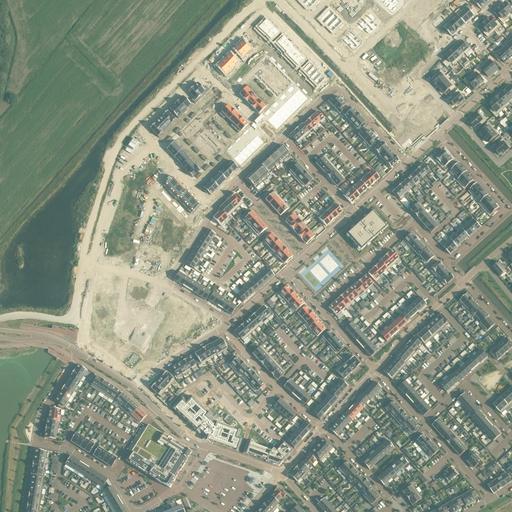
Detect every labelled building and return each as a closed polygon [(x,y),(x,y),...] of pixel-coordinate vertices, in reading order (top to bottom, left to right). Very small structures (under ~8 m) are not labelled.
[(319,0),(308,0),(304,5),(307,8),(308,7),(309,8),(314,3),(316,6),(319,2),(321,1),(320,1),(319,0)] [(396,0),(392,0),(386,6),(392,12),(392,13),(394,11),(397,8),(395,6),(399,2),(398,2),(398,1),(396,0)] [(473,1),(471,3),(473,6),(475,3),(481,9),(486,4),(482,0),(473,0),(473,1)] [(421,1),(417,5),(424,12),(428,8),(430,10),(432,7),(428,3),(426,5),(421,1)] [(503,3),(500,7),(509,17),(511,14),(511,6),(510,8),(505,3),(504,4),(503,3)] [(417,4),(413,8),(420,15),(424,12),(417,5),(417,4)] [(469,4),(461,11),(470,20),(474,16),(470,12),(473,9),(469,4)] [(497,10),(496,11),(501,17),(498,19),(503,23),(509,17),(500,7),(497,10)] [(325,14),(319,20),(320,20),(324,24),(325,24),(324,24),(334,14),(328,8),(327,8),(323,12),(325,14)] [(413,8),(409,12),(414,17),(411,19),(416,23),(418,21),(417,19),(420,15),(413,8)] [(459,13),(457,15),(465,24),(467,22),(470,20),(461,11),(459,13)] [(334,14),(324,24),(325,24),(328,28),(338,18),(334,14)] [(370,14),(364,20),(374,30),(377,27),(377,26),(378,26),(372,20),(375,18),(372,15),(370,14)] [(457,15),(453,19),(461,28),(465,24),(457,15)] [(338,18),(328,28),(333,32),(337,27),(338,27),(340,29),(344,25),(344,24),(342,22),(338,18)] [(490,18),(486,22),(494,32),(501,25),(497,21),(495,23),(490,18)] [(449,23),(448,23),(456,32),(461,28),(453,19),(449,23)] [(258,27),(256,29),(261,33),(270,24),(266,20),(262,23),(261,23),(257,26),(258,27)] [(357,26),(357,27),(361,31),(363,30),(364,29),(368,34),(369,33),(370,34),(374,30),(364,20),(357,27),(357,26)] [(486,22),(481,26),(486,31),(483,33),(488,38),(494,32),(486,22)] [(448,23),(441,30),(445,35),(448,32),(452,37),(456,32),(448,23)] [(270,24),(261,33),(263,35),(265,38),(274,28),(270,24)] [(274,28),(265,38),(271,44),(275,40),(273,37),(275,36),(278,32),(274,28)] [(354,30),(347,36),(357,46),(360,43),(360,42),(361,42),(361,41),(356,37),(358,34),(354,30),(353,30),(354,30)] [(391,31),(387,34),(394,42),(398,38),(399,40),(402,37),(397,33),(395,35),(391,31)] [(387,34),(383,38),(390,45),(394,42),(387,34)] [(275,40),(271,44),(273,46),(275,45),(276,46),(278,48),(287,40),(283,36),(279,40),(278,42),(275,40)] [(341,42),(342,44),(345,47),(348,45),(352,50),(353,50),(353,49),(354,48),(354,49),(357,46),(347,36),(341,42)] [(383,38),(379,42),(383,47),(381,49),(385,53),(388,51),(386,49),(390,45),(383,38)] [(287,40),(278,48),(281,51),(290,43),(287,40)] [(243,41),(239,45),(248,55),(249,53),(254,48),(250,44),(248,46),(246,45),(243,41)] [(422,45),(418,49),(425,56),(429,53),(425,48),(427,46),(423,41),(421,44),(422,45)] [(462,42),(457,46),(465,54),(465,55),(470,51),(468,49),(470,47),(466,42),(464,44),(462,42)] [(290,43),(281,51),(284,54),(292,47),(293,46),(290,43)] [(239,45),(234,50),(238,53),(239,54),(237,57),(241,61),(244,59),(248,55),(239,45)] [(511,53),(504,45),(500,49),(501,50),(509,59),(511,56),(511,53)] [(457,46),(453,49),(461,57),(465,54),(457,46)] [(284,54),(283,55),(284,55),(287,58),(295,50),(292,47),(284,54)] [(418,49),(415,52),(421,59),(425,56),(418,49)] [(453,49),(449,53),(458,62),(462,58),(461,57),(453,49)] [(295,50),(287,58),(289,61),(298,53),(295,50)] [(501,50),(494,56),(499,62),(502,60),(505,63),(509,59),(501,50)] [(366,58),(361,62),(365,67),(373,59),(369,55),(371,54),(369,51),(364,55),(366,58)] [(415,52),(412,54),(418,62),(421,59),(415,52)] [(298,53),(289,61),(292,64),(301,56),(298,53)] [(447,59),(445,61),(449,66),(452,64),(453,66),(458,62),(449,53),(445,57),(447,59)] [(230,54),(226,58),(234,67),(234,66),(238,62),(239,63),(241,61),(237,57),(235,59),(233,57),(230,54)] [(412,54),(409,57),(415,64),(418,62),(412,54)] [(301,56),(292,64),(293,64),(298,70),(303,66),(301,64),(302,62),(305,60),(301,56)] [(489,59),(484,63),(493,74),(497,71),(496,70),(497,69),(492,63),(494,61),(490,56),(488,58),(489,59)] [(409,57),(406,60),(412,67),(415,64),(409,57)] [(226,58),(222,62),(231,71),(235,67),(234,66),(234,67),(226,58)] [(373,59),(365,67),(369,71),(374,66),(376,69),(381,64),(379,62),(377,64),(373,59)] [(406,60),(403,63),(409,70),(412,67),(406,60)] [(218,66),(217,66),(220,69),(220,70),(220,69),(219,70),(223,73),(223,72),(227,76),(231,71),(222,62),(218,66)] [(303,66),(298,70),(301,73),(301,72),(305,76),(314,67),(310,63),(306,67),(305,68),(303,66)] [(397,65),(395,67),(399,72),(401,69),(405,74),(409,70),(403,63),(399,66),(397,65)] [(479,66),(476,68),(480,73),(483,71),(488,77),(489,76),(490,77),(493,74),(484,63),(479,67),(479,66)] [(314,67),(305,76),(309,79),(309,80),(317,72),(318,71),(314,67)] [(475,72),(470,76),(471,76),(479,85),(484,81),(478,75),(480,73),(476,68),(474,71),(475,72)] [(391,74),(386,77),(394,86),(398,82),(393,76),(396,74),(391,70),(389,72),(391,74)] [(432,80),(432,81),(433,82),(432,82),(435,85),(436,86),(436,85),(446,76),(441,70),(439,72),(436,74),(438,76),(432,80)] [(309,79),(308,80),(312,84),(321,76),(317,72),(309,80),(309,79)] [(321,76),(312,84),(316,88),(319,85),(320,86),(323,83),(322,82),(325,80),(321,76)] [(446,76),(436,85),(440,89),(450,80),(446,76)] [(465,78),(463,81),(467,85),(469,83),(475,89),(479,85),(471,76),(467,80),(465,78)] [(378,82),(382,87),(382,86),(384,84),(389,90),(394,86),(386,77),(382,81),(381,79),(378,82)] [(450,80),(440,89),(444,93),(444,94),(449,89),(451,91),(456,87),(450,80)] [(193,87),(193,88),(202,97),(209,90),(205,86),(203,88),(198,83),(193,87)] [(242,91),(239,94),(243,98),(252,89),(248,85),(245,88),(244,87),(241,90),(242,91)] [(193,87),(188,92),(194,97),(191,99),(195,104),(202,97),(193,88),(193,87)] [(252,89),(243,98),(247,102),(256,93),(252,89)] [(298,89),(294,93),(304,103),(308,99),(298,89)] [(455,96),(450,101),(451,102),(450,103),(453,105),(454,106),(459,101),(460,102),(464,98),(459,93),(460,92),(458,89),(453,94),(455,96)] [(511,96),(506,90),(502,93),(510,102),(511,103),(511,102),(511,96)] [(256,93),(247,102),(251,106),(260,97),(256,93)] [(294,93),(290,97),(300,107),(304,103),(294,93)] [(502,93),(498,97),(506,106),(510,102),(502,93)] [(183,96),(178,101),(186,109),(186,108),(191,104),(183,96)] [(260,97),(251,106),(255,110),(264,101),(260,97)] [(290,97),(287,101),(296,110),(297,109),(300,107),(290,97)] [(334,97),(328,102),(334,108),(342,100),(340,97),(339,98),(338,97),(336,99),(334,97)] [(498,97),(493,101),(502,111),(507,107),(506,106),(498,97)] [(342,100),(334,108),(340,114),(345,109),(343,107),(345,104),(344,104),(345,103),(342,100)] [(178,101),(174,105),(183,114),(187,109),(186,108),(186,109),(178,101)] [(264,101),(255,110),(259,114),(268,105),(264,101)] [(287,101),(283,105),(292,114),(296,110),(287,101)] [(493,101),(489,105),(492,108),(490,110),(495,116),(497,114),(498,115),(502,111),(493,101)] [(207,102),(199,110),(201,112),(209,104),(207,102)] [(174,105),(170,109),(178,118),(183,114),(174,105)] [(223,110),(220,114),(224,118),(226,116),(225,116),(232,109),(228,105),(226,108),(225,107),(222,110),(223,110)] [(280,107),(279,109),(288,118),(292,114),(283,105),(280,107)] [(353,108),(344,117),(348,121),(357,113),(353,109),(353,108)] [(232,109),(225,116),(226,116),(229,120),(236,113),(232,109)] [(279,109),(275,112),(284,122),(286,120),(288,118),(279,109)] [(167,111),(163,116),(172,125),(176,120),(167,111)] [(275,112),(271,116),(281,126),(284,122),(275,112)] [(318,112),(314,115),(320,122),(321,124),(326,120),(318,112)] [(236,113),(229,120),(233,123),(233,124),(240,117),(236,113)] [(357,113),(348,121),(352,126),(361,118),(357,113)] [(475,118),(470,123),(471,124),(470,124),(472,127),(473,127),(474,128),(480,123),(482,125),(486,121),(479,113),(474,117),(475,118)] [(314,115),(310,119),(316,126),(316,125),(320,122),(314,115)] [(163,116),(159,120),(167,129),(172,125),(163,116)] [(271,116),(267,120),(277,130),(281,126),(271,116)] [(233,123),(231,125),(235,129),(244,120),(240,117),(233,124),(233,123)] [(361,118),(352,126),(356,131),(357,130),(359,132),(361,130),(359,128),(366,122),(365,122),(361,118)] [(310,119),(306,122),(312,129),(314,131),(318,127),(316,125),(316,126),(310,119)] [(155,124),(163,133),(167,129),(159,120),(155,124)] [(244,120),(235,129),(239,133),(248,124),(244,120)] [(303,125),(302,125),(309,132),(312,129),(306,122),(303,125)] [(485,129),(480,133),(481,135),(483,138),(484,138),(494,129),(488,122),(483,127),(485,129)] [(155,124),(150,129),(152,131),(151,132),(155,135),(156,134),(159,138),(163,133),(155,124)] [(302,124),(298,128),(306,137),(310,133),(309,132),(302,125),(303,125),(302,124)] [(298,128),(294,131),(302,140),(306,137),(298,128)] [(485,139),(484,139),(487,142),(489,143),(494,138),(496,141),(500,136),(494,129),(484,138),(485,139)] [(364,130),(358,135),(364,141),(372,134),(370,131),(369,131),(369,130),(366,132),(364,130)] [(294,131),(290,135),(298,144),(302,140),(294,131)] [(364,141),(362,142),(366,146),(368,145),(370,147),(375,142),(373,140),(375,138),(375,137),(375,136),(372,134),(364,141)] [(257,136),(253,140),(259,146),(264,142),(257,136)] [(500,145),(495,150),(496,151),(495,151),(497,154),(498,154),(499,155),(504,150),(505,152),(510,147),(503,139),(498,143),(500,145)] [(175,140),(166,149),(170,153),(179,144),(175,140)] [(249,143),(256,150),(259,146),(253,140),(249,143)] [(382,142),(373,151),(377,155),(387,147),(382,142)] [(249,143),(245,147),(252,154),(256,150),(249,143)] [(179,144),(170,153),(174,157),(183,148),(179,144)] [(282,146),(275,152),(283,161),(290,155),(291,155),(282,145),(282,146)] [(245,147),(241,151),(248,158),(252,154),(245,147)] [(387,147),(377,155),(381,160),(391,151),(387,147)] [(183,148),(174,157),(178,161),(185,154),(187,152),(183,148)] [(241,151),(237,155),(244,162),(248,158),(241,151)] [(391,151),(381,160),(385,164),(395,156),(394,156),(391,151)] [(437,153),(432,157),(439,164),(449,156),(445,151),(439,156),(437,153)] [(275,152),(268,159),(276,168),(283,161),(275,152)] [(185,154),(178,161),(182,164),(182,165),(188,158),(188,159),(189,158),(185,154)] [(153,155),(148,159),(155,166),(159,163),(158,161),(159,160),(156,157),(155,158),(153,155)] [(237,155),(233,159),(240,166),(244,162),(237,155)] [(325,156),(316,164),(319,168),(328,160),(325,156)] [(395,156),(385,164),(390,169),(393,166),(394,167),(397,164),(396,163),(399,160),(394,156),(395,156)] [(449,156),(439,164),(445,172),(450,168),(448,165),(453,160),(449,156)] [(182,164),(181,165),(185,169),(192,162),(188,159),(188,158),(182,165),(182,164)] [(148,159),(144,163),(151,170),(155,166),(148,159)] [(260,165),(261,166),(262,166),(269,174),(276,168),(268,159),(261,165),(260,165)] [(328,160),(319,168),(323,171),(332,163),(328,160)] [(227,165),(226,165),(234,172),(238,168),(231,161),(227,165)] [(188,173),(196,166),(192,162),(185,169),(188,173)] [(144,163),(140,166),(147,174),(151,170),(144,163)] [(225,163),(221,167),(222,169),(223,169),(230,176),(234,172),(226,165),(227,165),(225,163)] [(332,163),(323,171),(326,175),(335,167),(332,163)] [(459,163),(449,172),(450,172),(454,176),(455,175),(454,175),(463,167),(460,163),(459,163)] [(197,164),(196,166),(188,173),(192,177),(201,169),(197,164)] [(297,164),(288,172),(292,176),(301,168),(297,164)] [(424,164),(420,167),(426,174),(426,175),(427,176),(432,173),(424,164)] [(140,166),(136,170),(143,177),(147,174),(140,166)] [(261,166),(254,173),(263,182),(270,175),(270,176),(270,175),(269,174),(262,166),(261,166)] [(335,167),(326,175),(330,179),(339,171),(335,167)] [(420,167),(416,171),(422,178),(426,175),(426,174),(420,167)] [(463,167),(454,175),(455,175),(458,179),(458,180),(466,172),(466,173),(467,172),(467,171),(463,167)] [(301,168),(292,176),(296,180),(305,172),(301,168)] [(219,172),(219,173),(226,180),(230,176),(223,169),(222,169),(219,172)] [(136,170),(132,174),(136,178),(134,181),(138,185),(141,183),(139,181),(143,177),(136,170)] [(217,171),(213,175),(222,184),(226,180),(219,173),(219,172),(217,171)] [(339,171),(330,179),(333,183),(340,176),(340,177),(342,175),(339,171)] [(369,174),(368,174),(375,182),(379,178),(373,171),(369,174)] [(416,171),(412,174),(420,183),(424,180),(422,178),(416,171)] [(305,172),(296,180),(299,184),(308,176),(305,172)] [(367,172),(363,176),(371,185),(371,186),(375,182),(368,174),(369,174),(367,172)] [(458,179),(456,181),(457,181),(460,185),(470,177),(466,173),(466,172),(458,180),(458,179)] [(247,179),(256,189),(256,188),(263,182),(254,173),(247,179)] [(412,174),(408,178),(416,187),(420,183),(412,174)] [(213,175),(209,178),(218,187),(222,184),(213,175)] [(308,176),(299,184),(303,188),(312,180),(308,176)] [(340,176),(333,183),(337,187),(344,180),(340,177),(340,176)] [(363,176),(359,180),(360,182),(367,189),(371,186),(371,185),(363,176)] [(173,177),(163,186),(164,186),(170,193),(179,184),(173,177)] [(470,177),(460,185),(464,190),(474,181),(470,177)] [(209,178),(206,182),(214,191),(218,187),(209,178)] [(408,178),(405,181),(411,188),(412,190),(416,187),(408,178)] [(405,181),(401,184),(407,192),(411,188),(405,181)] [(206,182),(202,186),(205,190),(204,191),(207,194),(208,193),(210,195),(214,191),(206,182)] [(357,185),(356,185),(363,193),(367,189),(360,182),(357,185)] [(355,183),(351,187),(359,196),(363,193),(356,185),(357,185),(355,183)] [(477,183),(468,191),(468,192),(469,192),(472,196),(473,195),(481,187),(477,183)] [(121,186),(119,191),(129,195),(131,189),(132,190),(134,186),(128,184),(127,187),(121,186)] [(179,184),(170,193),(177,200),(176,200),(177,200),(178,199),(186,191),(179,184)] [(401,184),(397,188),(403,195),(404,195),(407,192),(401,184)] [(351,187),(347,191),(355,200),(359,196),(351,187)] [(481,187),(473,195),(476,198),(477,199),(485,191),(481,187)] [(397,188),(393,192),(401,200),(405,197),(404,195),(403,195),(397,188)] [(186,191),(178,199),(184,206),(193,198),(187,190),(186,191)] [(119,191),(117,197),(127,201),(129,195),(119,191)] [(265,200),(266,200),(269,204),(278,195),(275,191),(268,197),(265,200)] [(347,191),(343,195),(351,204),(355,200),(347,191)] [(476,198),(475,199),(479,203),(479,204),(488,196),(488,195),(485,191),(477,199),(476,198)] [(236,193),(231,197),(240,207),(244,203),(236,193)] [(278,195),(269,204),(273,208),(282,199),(278,195)] [(479,203),(478,204),(479,204),(482,208),(491,200),(488,196),(479,204),(479,203)] [(117,197),(115,203),(125,206),(127,201),(117,197)] [(231,197),(227,201),(236,210),(240,207),(231,197)] [(193,198),(184,206),(191,213),(190,213),(191,213),(200,205),(193,198)] [(282,199),(273,208),(276,212),(286,203),(282,199)] [(491,200),(482,208),(486,212),(495,204),(491,200)] [(227,201),(223,205),(232,214),(236,210),(227,201)] [(334,202),(330,206),(338,215),(342,212),(334,202)] [(419,202),(410,210),(413,213),(413,214),(422,206),(419,202)] [(115,203),(113,209),(124,212),(125,206),(115,203)] [(286,203),(276,212),(280,216),(290,208),(286,203)] [(495,204),(486,212),(489,216),(490,216),(493,213),(493,214),(494,214),(497,211),(496,210),(499,208),(498,208),(495,204)] [(223,205),(219,208),(221,211),(221,210),(228,217),(232,214),(223,205)] [(330,206),(326,210),(334,219),(338,215),(330,206)] [(413,213),(413,214),(417,218),(417,217),(424,211),(426,210),(422,206),(413,214),(413,213)] [(113,209),(111,214),(117,216),(116,220),(121,222),(123,218),(122,218),(124,212),(113,209)] [(221,211),(217,214),(224,222),(224,221),(228,218),(228,217),(221,210),(221,211)] [(326,210),(322,213),(330,223),(334,219),(326,210)] [(347,234),(346,234),(347,234),(347,235),(349,237),(354,242),(353,242),(354,242),(358,247),(360,250),(361,250),(364,248),(364,247),(366,245),(369,243),(371,241),(374,239),(374,238),(378,235),(379,234),(381,231),(382,231),(386,227),(387,227),(386,226),(387,226),(386,226),(384,223),(380,219),(380,218),(379,219),(375,214),(373,211),(372,211),(367,215),(364,218),(360,222),(359,222),(359,223),(357,225),(357,224),(357,225),(354,227),(352,229),(351,229),(352,229),(349,231),(349,232),(347,234)] [(424,211),(417,217),(417,218),(420,221),(427,215),(424,211)] [(249,214),(243,220),(247,224),(256,216),(252,212),(249,214)] [(322,213),(317,217),(326,227),(330,223),(322,213)] [(427,215),(420,221),(424,225),(433,217),(429,213),(427,215)] [(217,214),(213,218),(215,220),(214,221),(217,224),(218,223),(222,227),(226,223),(224,221),(224,222),(217,214)] [(287,220),(285,222),(290,226),(298,219),(294,214),(290,217),(289,216),(286,219),(287,220)] [(256,216),(247,224),(250,228),(259,220),(256,216)] [(433,217),(424,225),(427,229),(434,222),(434,223),(436,221),(433,217)] [(298,219),(290,226),(294,231),(303,222),(299,218),(298,219)] [(472,218),(469,221),(477,230),(480,227),(481,227),(473,218),(472,218)] [(259,220),(250,228),(254,232),(263,224),(259,220)] [(469,221),(465,225),(473,234),(477,230),(469,221)] [(172,222),(170,227),(179,230),(181,225),(172,222)] [(303,222),(294,231),(298,235),(306,228),(307,227),(303,222)] [(434,222),(427,229),(431,233),(438,226),(434,223),(434,222)] [(107,227),(106,233),(116,234),(117,229),(119,229),(120,225),(114,224),(113,228),(107,227)] [(263,224),(254,232),(258,237),(267,228),(263,224)] [(461,228),(468,236),(469,237),(473,234),(465,225),(461,228)] [(460,228),(456,231),(458,233),(465,240),(468,236),(461,228),(460,227),(460,228)] [(207,229),(203,234),(212,240),(215,234),(216,234),(207,228),(207,229)] [(306,228),(298,235),(302,240),(310,232),(306,228)] [(310,232),(302,240),(306,244),(308,243),(308,244),(312,241),(311,240),(315,236),(311,231),(310,232)] [(411,233),(402,241),(405,245),(415,237),(414,237),(411,233)] [(455,236),(454,236),(461,243),(465,240),(458,233),(455,236)] [(203,234),(200,240),(208,245),(212,240),(203,234)] [(267,238),(263,242),(267,247),(276,238),(272,234),(270,235),(269,234),(266,237),(267,238)] [(449,238),(450,239),(457,247),(461,243),(454,236),(455,236),(453,234),(449,238)] [(415,237),(405,245),(409,250),(411,248),(418,241),(419,241),(415,237),(414,237),(415,237)] [(276,238),(267,247),(271,251),(280,243),(276,238)] [(450,239),(446,242),(454,251),(458,248),(458,247),(457,247),(450,239)] [(200,240),(196,245),(205,251),(208,245),(200,240)] [(418,241),(411,248),(414,252),(422,245),(418,241)] [(442,245),(442,246),(445,249),(444,249),(444,250),(447,253),(448,252),(450,255),(450,254),(454,251),(446,242),(442,245)] [(280,243),(271,251),(275,256),(276,255),(284,247),(280,243)] [(192,251),(193,252),(194,251),(201,256),(205,251),(196,245),(193,251),(192,251)] [(422,245),(414,252),(418,256),(419,255),(426,249),(425,249),(422,245)] [(164,246),(162,252),(171,255),(173,249),(164,246)] [(284,247),(276,255),(280,259),(288,252),(284,247)] [(426,249),(419,255),(422,259),(423,259),(430,252),(426,248),(425,249),(426,249)] [(392,250),(387,254),(396,263),(400,259),(392,250)] [(193,252),(191,255),(199,261),(201,256),(194,251),(193,252)] [(288,252),(280,259),(284,264),(288,261),(288,262),(291,259),(291,258),(292,256),(288,252)] [(422,259),(421,260),(427,267),(431,263),(429,261),(434,257),(430,252),(423,259),(422,259)] [(387,254),(383,258),(392,267),(396,263),(387,254)] [(191,255),(188,260),(196,265),(199,261),(191,255)] [(383,258),(379,261),(380,262),(387,270),(388,271),(392,267),(383,258)] [(146,259),(143,268),(148,270),(151,261),(146,259)] [(188,260),(185,264),(193,269),(196,265),(188,260)] [(431,263),(427,267),(433,274),(442,266),(438,261),(433,266),(431,263)] [(380,262),(376,266),(383,273),(387,270),(380,262)] [(499,263),(493,268),(500,276),(506,272),(507,274),(510,271),(506,266),(503,269),(502,266),(499,263)] [(160,264),(157,273),(163,275),(166,266),(160,264)] [(306,265),(299,271),(301,273),(308,267),(306,265)] [(376,266),(372,269),(379,277),(383,273),(376,266)] [(442,266),(433,274),(436,278),(446,270),(442,266)] [(267,268),(262,272),(269,280),(274,275),(267,267),(267,268)] [(372,269),(368,273),(376,282),(381,278),(379,277),(372,269)] [(446,270),(436,278),(440,282),(449,274),(449,273),(446,270)] [(179,272),(174,280),(178,283),(183,275),(179,272)] [(262,272),(257,277),(264,284),(269,280),(262,272)] [(449,274),(440,282),(444,286),(453,278),(449,273),(449,274)] [(183,275),(178,283),(183,286),(188,278),(184,275),(183,275)] [(365,276),(361,280),(368,288),(373,284),(365,276)] [(257,277),(253,281),(260,289),(264,284),(257,277)] [(188,278),(183,286),(187,289),(192,281),(188,278)] [(361,280),(356,284),(365,293),(369,289),(368,288),(361,280)] [(192,281),(187,289),(192,292),(197,284),(192,281)] [(253,281),(248,285),(254,292),(254,293),(255,293),(260,289),(253,281)] [(197,284),(192,292),(197,294),(202,287),(197,284)] [(352,288),(359,296),(360,297),(365,293),(356,284),(352,288)] [(248,285),(244,289),(250,296),(254,293),(254,292),(248,285)] [(157,286),(152,295),(157,298),(162,289),(157,286)] [(281,292),(278,294),(282,299),(292,290),(287,286),(286,287),(285,286),(282,289),(283,290),(281,292)] [(202,287),(197,294),(201,297),(206,289),(202,287)] [(351,287),(347,291),(354,299),(354,300),(355,300),(359,296),(352,288),(351,287)] [(162,289),(157,298),(161,300),(167,292),(162,289)] [(206,289),(201,297),(206,300),(211,292),(206,289)] [(244,289),(241,292),(247,299),(250,296),(244,289)] [(292,290),(282,299),(286,303),(296,295),(292,290)] [(347,291),(342,295),(350,303),(354,300),(354,299),(347,291)] [(95,292),(94,298),(100,299),(99,303),(106,304),(106,300),(105,300),(106,294),(95,292)] [(167,292),(161,300),(166,303),(171,295),(167,292)] [(213,292),(208,300),(213,303),(218,295),(213,292)] [(241,292),(237,295),(243,302),(247,299),(241,292)] [(462,299),(460,300),(464,304),(471,298),(467,294),(465,296),(464,295),(461,298),(462,299)] [(171,295),(166,303),(171,306),(176,298),(171,295)] [(218,295),(213,303),(218,306),(223,298),(218,295)] [(296,295),(286,303),(291,307),(300,299),(296,295)] [(342,295),(338,299),(345,307),(345,308),(346,308),(351,304),(350,303),(342,295)] [(420,298),(416,301),(422,308),(426,304),(426,305),(426,304),(420,297),(420,298)] [(223,298),(218,306),(222,309),(227,301),(223,298)] [(464,304),(462,306),(465,310),(474,302),(471,298),(464,304)] [(300,299),(291,307),(295,312),(304,304),(300,299)] [(338,299),(333,303),(341,311),(345,308),(345,307),(338,299)] [(227,301),(222,309),(227,312),(232,304),(227,301)] [(416,301),(412,305),(418,312),(422,308),(416,301)] [(474,302),(465,310),(469,313),(478,305),(474,302)] [(333,303),(329,307),(330,309),(329,310),(332,313),(333,312),(337,317),(342,312),(341,311),(333,303)] [(232,304),(227,312),(231,315),(237,307),(236,307),(232,304)] [(93,307),(93,313),(104,315),(105,309),(107,309),(108,306),(102,305),(101,308),(93,307)] [(412,305),(408,308),(414,315),(418,312),(412,305)] [(478,305),(469,313),(472,317),(475,315),(481,309),(478,305)] [(188,306),(185,311),(194,316),(197,311),(194,309),(195,308),(191,306),(190,307),(188,306)] [(263,306),(259,310),(267,319),(274,313),(269,309),(267,311),(263,306)] [(306,306),(298,313),(302,318),(310,311),(306,306)] [(408,308),(404,312),(410,319),(414,315),(408,308)] [(481,309),(475,315),(478,318),(478,319),(485,312),(482,308),(481,309)] [(259,310),(255,314),(262,321),(261,321),(263,323),(267,319),(259,310)] [(185,311),(182,315),(191,320),(194,316),(185,311)] [(310,311),(302,318),(306,322),(306,323),(314,315),(310,311)] [(404,312),(399,316),(400,317),(406,323),(406,322),(410,319),(404,312)] [(478,318),(476,320),(480,324),(488,317),(489,316),(485,312),(478,319),(478,318)] [(93,313),(92,319),(99,321),(99,324),(105,325),(105,321),(103,321),(104,315),(93,313)] [(255,314),(251,317),(258,325),(258,324),(261,321),(262,321),(255,314)] [(441,314),(437,318),(445,327),(449,323),(441,314)] [(182,315),(179,320),(188,325),(191,320),(182,315)] [(306,322),(305,323),(309,328),(317,320),(318,320),(314,315),(306,323),(306,322)] [(251,317),(247,321),(255,330),(259,326),(258,324),(258,325),(251,317)] [(400,317),(396,320),(403,327),(407,323),(406,322),(406,323),(400,317)] [(480,324),(479,325),(483,329),(492,321),(488,317),(480,324)] [(437,318),(433,321),(441,330),(445,327),(437,318)] [(179,320),(176,324),(185,330),(188,325),(179,320)] [(309,328),(308,328),(308,329),(312,333),(313,332),(321,325),(317,320),(309,328)] [(396,320),(392,324),(399,331),(403,327),(396,320)] [(247,321),(243,325),(251,334),(255,330),(247,321)] [(433,321),(429,325),(437,334),(441,330),(433,321)] [(492,321),(483,329),(486,333),(495,325),(492,321)] [(352,322),(345,329),(349,333),(356,327),(352,322)] [(176,324),(174,329),(182,334),(185,330),(176,324)] [(392,324),(388,327),(395,334),(399,331),(392,324)] [(243,325),(239,328),(247,337),(251,334),(243,325)] [(321,325),(313,332),(317,337),(325,329),(321,325)] [(429,325),(425,328),(433,338),(437,334),(429,325)] [(356,327),(349,333),(352,337),(359,331),(356,327)] [(388,327),(384,331),(391,338),(395,334),(388,327)] [(90,338),(89,338),(91,342),(91,341),(91,342),(91,343),(102,338),(100,333),(102,332),(101,328),(95,331),(97,334),(89,337),(90,338)] [(239,328),(235,332),(237,335),(236,336),(239,339),(240,338),(243,341),(247,337),(239,328)] [(425,328),(421,332),(429,341),(433,338),(425,328)] [(174,329),(170,334),(179,339),(182,334),(174,329)] [(330,330),(321,339),(325,343),(326,341),(334,334),(330,330)] [(359,331),(352,337),(356,341),(363,335),(359,331)] [(384,331),(380,335),(386,342),(391,338),(384,331)] [(421,332),(417,336),(425,345),(427,348),(431,344),(429,341),(421,332)] [(334,334),(326,341),(330,345),(337,338),(334,334)] [(153,335),(148,343),(153,346),(158,338),(153,335)] [(363,335),(356,341),(360,345),(367,339),(363,335)] [(414,337),(410,341),(419,349),(422,345),(414,337)] [(102,338),(91,343),(94,348),(101,345),(103,349),(108,346),(107,343),(104,343),(102,338)] [(158,338),(153,346),(157,349),(162,341),(158,338)] [(330,345),(328,347),(332,351),(341,342),(337,338),(330,345)] [(503,342),(510,349),(511,347),(511,343),(510,341),(511,340),(509,338),(508,339),(507,338),(503,342)] [(221,339),(216,342),(222,352),(228,349),(226,347),(226,346),(227,345),(225,342),(224,342),(221,339)] [(367,339),(360,345),(363,349),(370,343),(367,339)] [(502,340),(497,344),(499,346),(506,353),(510,349),(503,342),(502,340)] [(162,341),(157,349),(161,352),(166,344),(162,341)] [(410,341),(407,345),(416,352),(419,349),(410,341)] [(211,345),(217,355),(217,356),(222,352),(216,342),(211,345)] [(341,342),(332,351),(336,355),(345,347),(341,342)] [(370,343),(363,349),(367,353),(374,347),(370,343)] [(166,344),(161,352),(166,355),(167,352),(168,353),(170,350),(169,349),(171,347),(166,344)] [(205,347),(212,358),(217,355),(211,345),(210,344),(205,347)] [(407,345),(403,348),(412,356),(416,352),(407,345)] [(261,346),(252,354),(256,358),(265,350),(261,346)] [(495,349),(502,357),(506,353),(499,346),(495,349)] [(205,347),(200,351),(207,361),(212,358),(205,347)] [(374,347),(367,353),(370,357),(371,357),(378,351),(377,350),(377,351),(374,347)] [(494,347),(489,351),(498,361),(502,357),(495,349),(494,347)] [(403,348),(400,352),(409,360),(412,356),(403,348)] [(110,355),(108,358),(113,361),(118,352),(114,349),(112,352),(111,351),(109,354),(110,355)] [(265,350),(256,358),(259,361),(268,353),(265,350)] [(293,358),(297,355),(292,350),(288,353),(293,358)] [(482,350),(477,353),(484,360),(488,357),(482,350)] [(200,351),(195,354),(198,359),(195,361),(198,366),(207,361),(200,351)] [(118,352),(113,361),(118,364),(123,355),(118,352)] [(400,352),(396,356),(397,357),(398,357),(405,364),(409,360),(400,352)] [(268,353),(259,361),(263,365),(272,357),(268,353)] [(477,353),(473,357),(480,364),(484,360),(477,353)] [(123,355),(118,364),(122,366),(127,358),(123,355)] [(352,355),(348,359),(356,368),(360,364),(353,357),(352,355)] [(191,357),(186,360),(191,368),(192,370),(197,367),(191,357)] [(231,359),(226,363),(232,370),(242,361),(238,357),(233,361),(231,359)] [(272,357),(263,365),(266,369),(275,361),(272,357)] [(397,357),(394,361),(403,368),(406,365),(405,364),(398,357),(397,357)] [(473,357),(469,361),(476,368),(480,364),(473,357)] [(127,358),(122,366),(127,369),(132,361),(127,358)] [(348,359),(344,362),(352,372),(356,368),(348,359)] [(186,360),(181,362),(187,371),(191,368),(186,360)] [(132,361),(127,369),(131,372),(133,370),(134,370),(136,367),(135,366),(137,364),(132,361)] [(242,361),(232,370),(236,374),(245,365),(242,361)] [(275,361),(266,369),(270,373),(279,365),(275,361)] [(394,361),(391,364),(399,372),(403,368),(394,361)] [(469,361),(465,364),(472,371),(476,368),(469,361)] [(181,362),(177,365),(182,374),(183,376),(188,373),(187,371),(181,362)] [(344,362),(340,366),(348,375),(352,372),(344,362)] [(391,364),(387,368),(396,376),(399,372),(391,364)] [(465,364),(461,368),(468,375),(472,371),(465,364)] [(87,371),(83,368),(84,367),(80,365),(80,366),(78,365),(74,370),(84,376),(87,371)] [(177,365),(172,368),(177,377),(182,374),(177,365)] [(245,365),(236,374),(240,378),(241,377),(249,369),(245,365)] [(279,365),(270,373),(273,376),(280,370),(282,369),(282,368),(279,365)] [(340,366),(336,370),(344,379),(348,375),(340,366)] [(249,369),(241,377),(244,381),(253,372),(250,368),(249,369)] [(387,368),(383,372),(392,380),(396,376),(387,368)] [(461,368),(457,372),(464,379),(468,375),(461,368)] [(84,376),(74,370),(71,375),(81,381),(84,376)] [(280,370),(273,376),(277,380),(284,374),(280,370)] [(166,372),(163,376),(172,385),(176,381),(166,372)] [(253,372),(244,381),(248,385),(250,383),(257,376),(253,372)] [(457,372),(454,375),(459,381),(459,382),(464,379),(457,372)] [(453,374),(449,378),(455,385),(459,381),(454,375),(453,374)] [(81,381),(71,375),(68,380),(77,386),(81,381)] [(97,376),(90,387),(95,390),(102,379),(97,376)] [(163,376),(159,380),(168,389),(172,385),(163,376)] [(257,376),(250,383),(253,387),(261,380),(257,376)] [(449,378),(445,382),(451,389),(455,385),(449,378)] [(102,379),(95,390),(100,393),(106,382),(102,379)] [(290,379),(284,387),(288,390),(294,383),(290,380),(290,379)] [(405,381),(398,387),(402,391),(409,385),(411,383),(407,379),(405,381)] [(77,386),(68,380),(65,385),(74,391),(77,386)] [(159,380),(155,384),(164,393),(168,389),(159,380)] [(253,387),(251,389),(257,395),(262,391),(260,389),(264,385),(261,380),(253,387)] [(341,380),(337,384),(344,391),(348,387),(348,386),(341,380)] [(106,382),(100,393),(104,395),(111,385),(106,382)] [(381,388),(374,382),(370,386),(377,392),(381,388)] [(445,382),(440,385),(447,392),(451,389),(445,382)] [(294,383),(288,390),(292,394),(298,387),(294,383)] [(155,384),(151,388),(154,390),(153,391),(156,394),(157,393),(160,397),(164,393),(155,384)] [(337,384),(334,388),(341,395),(344,391),(337,384)] [(74,391),(65,385),(61,391),(71,397),(74,391)] [(111,385),(104,395),(109,398),(115,388),(111,385)] [(409,385),(402,391),(405,395),(412,389),(409,385)] [(374,396),(377,392),(370,386),(367,390),(374,396)] [(298,387),(292,394),(296,398),(302,390),(298,387)] [(115,388),(109,398),(113,401),(120,391),(115,388)] [(330,392),(330,393),(331,393),(337,399),(337,398),(341,395),(334,388),(330,392)] [(412,389),(405,395),(409,399),(416,393),(412,389)] [(302,390),(296,398),(300,401),(306,394),(302,390)] [(367,390),(363,394),(369,400),(370,401),(374,396),(367,390)] [(71,397),(61,391),(58,396),(68,402),(68,401),(71,397)] [(123,393),(114,402),(118,406),(127,397),(123,393)] [(331,393),(327,397),(334,404),(338,399),(337,398),(337,399),(331,393)] [(359,397),(366,403),(369,400),(363,394),(362,393),(359,397)] [(416,393),(409,399),(413,403),(419,397),(416,393)] [(465,393),(458,400),(462,404),(469,398),(465,393)] [(306,394),(300,401),(304,405),(310,398),(306,394)] [(505,394),(501,397),(510,407),(511,404),(511,401),(505,394)] [(64,407),(65,408),(69,402),(68,401),(68,402),(58,396),(55,401),(59,404),(57,406),(63,410),(64,407)] [(182,397),(172,408),(200,434),(201,433),(204,435),(202,440),(238,452),(243,438),(239,437),(241,431),(213,421),(214,420),(210,416),(211,416),(190,396),(185,400),(182,397)] [(127,397),(118,406),(122,410),(124,408),(131,400),(127,397)] [(327,397),(324,401),(331,408),(334,404),(327,397)] [(362,408),(366,403),(359,397),(355,402),(356,402),(362,408)] [(419,397),(413,403),(416,407),(423,401),(419,397)] [(501,397),(497,401),(506,410),(510,407),(501,397)] [(469,398),(462,404),(465,408),(472,402),(469,398)] [(280,399),(273,406),(278,410),(284,403),(280,399)] [(423,401),(416,407),(420,411),(427,405),(429,403),(426,399),(423,401)] [(131,400),(124,408),(128,411),(135,404),(131,400)] [(324,401),(320,405),(327,411),(331,408),(324,401)] [(393,401),(384,409),(388,414),(397,405),(393,401)] [(497,401),(493,405),(495,407),(496,408),(501,414),(506,410),(497,401)] [(362,408),(356,402),(352,406),(359,412),(363,408),(362,408)] [(472,402),(465,408),(469,412),(476,406),(472,402)] [(284,403),(278,410),(282,414),(288,407),(284,403)] [(128,411),(126,413),(130,417),(139,408),(135,404),(128,411)] [(320,405),(316,409),(324,415),(327,411),(320,405)] [(401,410),(397,405),(388,414),(392,418),(393,418),(393,417),(401,410)] [(427,405),(420,411),(424,416),(431,409),(427,405)] [(356,416),(359,412),(352,406),(349,410),(356,416)] [(476,406),(469,412),(472,416),(478,411),(479,411),(480,410),(476,406)] [(288,407),(282,414),(286,417),(292,410),(288,407)] [(139,408),(130,417),(134,421),(143,412),(139,408)] [(316,409),(313,413),(320,420),(324,415),(316,409)] [(292,410),(286,417),(290,421),(296,414),(292,410)] [(349,410),(345,414),(351,420),(352,421),(352,420),(356,416),(349,410)] [(397,422),(406,414),(401,410),(393,417),(393,418),(397,422)] [(472,416),(471,417),(472,417),(475,421),(482,415),(479,411),(478,411),(472,416)] [(143,412),(134,421),(138,425),(147,415),(146,415),(143,412)] [(351,420),(345,414),(344,413),(341,417),(348,424),(351,420)] [(59,422),(60,422),(61,416),(60,416),(49,414),(48,420),(59,422)] [(402,426),(410,419),(409,419),(406,414),(397,422),(396,422),(401,427),(402,426)] [(482,415),(475,421),(479,425),(486,419),(482,415)] [(348,424),(341,417),(337,421),(344,428),(348,424)] [(402,426),(406,430),(414,422),(410,418),(409,419),(410,419),(402,426)] [(439,419),(432,425),(436,429),(443,423),(439,419)] [(486,419),(479,425),(482,429),(489,423),(486,419)] [(58,428),(59,422),(48,420),(47,420),(46,426),(58,428)] [(306,421),(302,426),(309,432),(313,428),(306,421)] [(333,425),(340,432),(344,428),(337,421),(333,425)] [(415,432),(418,430),(417,429),(419,427),(414,422),(406,430),(410,435),(414,431),(415,432)] [(443,423),(436,429),(439,433),(446,427),(443,423)] [(489,423),(482,429),(486,433),(493,427),(489,423)] [(148,425),(131,452),(154,466),(148,475),(169,488),(192,452),(148,425)] [(337,436),(340,432),(333,425),(330,430),(330,429),(329,430),(337,436)] [(58,434),(58,428),(46,426),(45,432),(56,434),(58,434)] [(302,426),(298,430),(305,436),(309,432),(302,426)] [(446,427),(439,433),(443,437),(450,431),(450,430),(446,427)] [(493,427),(486,433),(490,437),(497,431),(493,427)] [(450,431),(443,437),(446,441),(455,433),(451,429),(450,430),(450,431)] [(298,430),(294,434),(302,440),(305,436),(298,430)] [(497,431),(490,437),(493,441),(501,435),(497,431)] [(76,433),(70,441),(71,442),(75,444),(81,436),(76,433)] [(455,433),(446,441),(450,444),(458,437),(455,433)] [(294,434),(291,438),(298,444),(302,440),(294,434)] [(414,443),(418,447),(427,438),(424,434),(421,437),(420,436),(417,439),(418,440),(416,441),(414,443)] [(81,436),(75,444),(80,447),(85,439),(81,436)] [(458,437),(450,444),(453,448),(462,440),(458,437)] [(291,438),(287,442),(294,448),(298,444),(291,438)] [(431,442),(427,438),(418,447),(422,451),(431,442)] [(85,439),(80,447),(84,450),(90,442),(85,439)] [(333,448),(323,439),(319,444),(329,453),(333,448)] [(386,439),(381,443),(389,451),(393,448),(394,448),(391,445),(392,444),(389,441),(388,442),(386,439)] [(247,440),(243,454),(253,457),(254,455),(259,457),(259,459),(272,464),(279,466),(293,451),(284,442),(276,451),(273,448),(272,450),(271,450),(271,452),(253,446),(253,444),(252,444),(252,442),(247,440)] [(462,440),(453,448),(457,452),(464,446),(465,444),(462,440)] [(90,442),(84,450),(89,453),(95,445),(94,445),(90,442)] [(425,455),(435,446),(431,442),(422,451),(425,455)] [(381,443),(377,446),(385,455),(389,451),(381,443)] [(329,453),(319,444),(315,448),(325,457),(329,453)] [(99,445),(93,456),(98,459),(103,450),(105,448),(104,448),(99,445)] [(377,446),(373,450),(375,452),(381,459),(385,455),(377,446)] [(438,450),(435,446),(425,455),(429,459),(436,453),(438,451),(438,450)] [(464,446),(457,452),(460,456),(467,450),(464,446)] [(325,457),(315,448),(311,453),(321,462),(325,457)] [(46,458),(47,452),(41,451),(42,450),(38,449),(37,450),(35,450),(34,456),(45,458),(46,458)] [(103,450),(98,459),(102,461),(108,453),(103,450)] [(373,450),(369,453),(371,455),(377,462),(381,459),(375,452),(373,450)] [(469,459),(467,461),(468,462),(467,462),(470,465),(478,458),(480,456),(477,452),(475,454),(473,451),(467,456),(469,459)] [(131,452),(126,460),(148,475),(154,466),(131,452)] [(108,453),(102,461),(107,464),(112,456),(108,453)] [(112,456),(107,464),(111,467),(112,467),(118,457),(113,454),(112,456)] [(316,460),(309,454),(305,458),(312,465),(316,460)] [(371,455),(367,459),(373,466),(377,462),(371,455)] [(66,464),(64,467),(68,470),(70,467),(75,459),(71,456),(70,456),(65,464),(66,464)] [(403,467),(405,469),(409,465),(410,465),(408,463),(403,458),(401,456),(401,457),(397,460),(404,467),(403,467)] [(365,457),(361,461),(363,463),(369,470),(369,469),(373,466),(367,459),(365,457)] [(312,465),(305,458),(301,462),(308,469),(309,469),(312,465)] [(478,458),(470,465),(473,468),(474,469),(476,466),(479,469),(484,464),(478,458)] [(70,467),(69,470),(73,472),(75,470),(80,462),(75,459),(70,467)] [(403,467),(404,467),(397,460),(393,464),(400,471),(403,467)] [(339,469),(336,471),(340,475),(342,474),(343,473),(351,466),(347,461),(339,469)] [(80,462),(75,470),(79,473),(84,465),(80,462)] [(308,469),(301,462),(297,466),(297,467),(306,475),(310,470),(309,469),(308,469)] [(389,467),(396,474),(400,471),(393,464),(389,467)] [(79,473),(78,475),(82,478),(84,476),(89,468),(84,465),(79,473)] [(306,475),(297,467),(297,466),(293,471),(301,478),(302,479),(306,475)] [(343,473),(342,474),(346,479),(351,473),(355,470),(351,466),(343,473)] [(389,467),(385,471),(392,478),(396,474),(389,467)] [(44,476),(44,470),(32,468),(31,474),(44,476)] [(84,476),(82,478),(87,481),(88,479),(93,471),(89,468),(84,476)] [(351,473),(346,479),(350,483),(351,482),(359,475),(359,474),(355,470),(351,473)] [(443,474),(438,478),(440,480),(441,480),(443,482),(445,480),(448,483),(458,475),(453,470),(445,478),(444,477),(445,476),(443,474)] [(93,471),(88,479),(93,481),(98,473),(93,471)] [(301,478),(293,471),(289,475),(297,482),(301,478)] [(385,471),(381,475),(388,482),(392,478),(385,471)] [(505,471),(500,474),(507,485),(511,482),(505,471)] [(93,481),(91,484),(96,487),(98,484),(103,476),(98,473),(93,481)] [(359,475),(351,482),(355,487),(364,478),(360,474),(359,474),(359,475)] [(500,474),(496,477),(503,488),(507,485),(500,474)] [(388,482),(381,475),(377,478),(377,479),(385,487),(389,483),(388,482)] [(98,484),(96,487),(100,490),(102,487),(107,480),(107,479),(103,476),(98,484)] [(491,480),(491,481),(492,483),(493,482),(498,491),(503,488),(496,477),(491,480)] [(364,478),(355,487),(359,491),(368,483),(364,478)] [(491,481),(487,483),(488,485),(488,486),(494,494),(498,491),(493,482),(492,483),(491,481)] [(368,483),(359,491),(360,491),(364,494),(364,495),(371,488),(372,487),(368,483)] [(406,496),(416,489),(412,484),(402,491),(406,496)] [(111,486),(103,491),(106,496),(114,491),(111,486)] [(286,495),(278,487),(274,492),(282,499),(286,495)] [(364,494),(362,496),(366,501),(367,500),(375,492),(371,488),(364,495),(364,494)] [(406,496),(409,500),(419,493),(416,489),(406,496)] [(473,490),(466,494),(472,504),(475,502),(475,501),(476,501),(474,498),(477,496),(473,490)] [(114,491),(106,496),(109,501),(117,496),(114,491)] [(282,499),(274,492),(271,496),(279,503),(282,499)] [(379,497),(375,492),(367,500),(373,507),(378,503),(376,500),(379,497)] [(419,493),(409,500),(412,505),(422,498),(419,493)] [(466,494),(459,498),(463,504),(465,503),(467,505),(468,505),(472,504),(466,494)] [(107,502),(106,502),(109,507),(112,505),(120,500),(117,496),(109,501),(107,502)] [(279,503),(271,496),(268,500),(275,507),(279,503)] [(317,505),(321,509),(328,502),(324,498),(317,505)] [(460,506),(463,504),(459,498),(452,501),(452,502),(457,511),(461,510),(461,509),(462,508),(460,506)] [(447,504),(445,506),(448,511),(451,510),(451,511),(456,511),(457,511),(452,502),(452,501),(451,499),(451,500),(446,502),(447,504)] [(112,505),(109,507),(112,511),(115,510),(123,505),(120,500),(112,505)] [(275,507),(268,500),(264,504),(271,511),(272,511),(273,511),(277,508),(275,507)] [(324,511),(331,506),(328,502),(321,509),(323,511),(324,511)]
